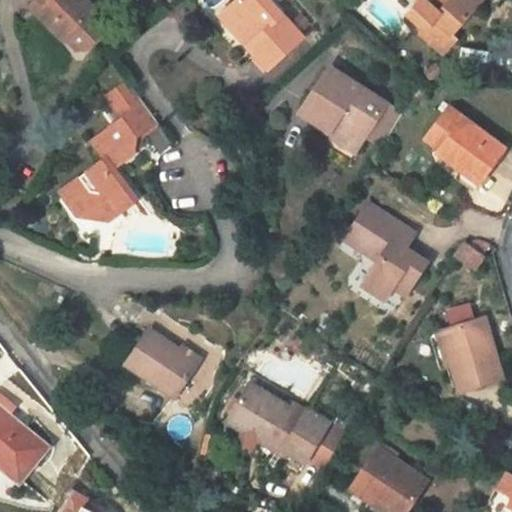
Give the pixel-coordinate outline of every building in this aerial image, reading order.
[(68,38),(78,47),(88,48),(109,26),(94,11),(96,10),(85,0),(36,0),(42,6),(37,11),(52,26),(56,23),(69,36),(68,38)] [(238,0),(226,11),(253,41),(248,46),(269,69),(303,37),(268,0),(238,0)] [(420,0),(409,14),(425,28),(421,33),(443,53),(457,37),(453,33),(480,1),(479,0),(420,0)] [(220,17),(248,46),(253,41),(226,11),(220,17)] [(316,32),(307,40),(314,47),(323,39),(316,32)] [(436,64),(428,70),(434,78),(442,72),(436,64)] [(304,108),(332,126),(360,144),(366,135),(387,103),(330,66),(304,108)] [(136,137),(155,122),(126,82),(106,97),(122,119),(93,140),(106,158),(61,191),(79,216),(93,217),(112,203),(120,213),(138,199),(115,167),(134,154),(136,137)] [(381,144),(402,113),(387,103),(366,135),(381,144)] [(485,177),(506,149),(449,106),(425,137),(440,148),(438,152),(461,169),(466,163),(485,177)] [(358,148),(360,144),(332,126),(330,130),(358,148)] [(485,177),(466,163),(461,169),(455,177),(474,192),(485,177)] [(112,203),(93,217),(111,220),(120,213),(112,203)] [(415,233),(370,203),(346,239),(379,261),(364,284),(386,299),(395,284),(408,293),(428,262),(406,248),(415,233)] [(457,257),(472,268),(491,244),(484,241),(478,240),(475,240),(471,241),(468,243),(467,242),(457,257)] [(485,317),(442,330),(453,366),(461,391),(503,378),(485,317)] [(442,330),(430,334),(441,370),(453,366),(442,330)] [(198,364),(149,331),(126,364),(174,398),(198,364)] [(329,423),(334,415),(314,403),(309,411),(295,402),(291,408),(251,384),(240,401),(233,414),(231,416),(249,427),(246,432),(241,439),(254,446),(258,440),(283,455),(286,450),(306,462),(308,458),(325,468),(346,433),(329,423)] [(240,401),(235,398),(227,411),(233,414),(240,401)] [(0,463),(21,481),(48,447),(0,407),(0,463)] [(249,427),(231,416),(228,421),(246,432),(249,427)] [(254,446),(241,439),(238,444),(251,451),(254,446)] [(383,442),(379,449),(394,459),(398,453),(383,442)] [(394,459),(379,449),(352,489),(370,501),(373,496),(396,511),(406,511),(427,481),(394,459)] [(498,488),(511,495),(511,502),(511,505),(511,474),(507,471),(498,488)] [(396,511),(373,496),(370,501),(387,511),(396,511)]
